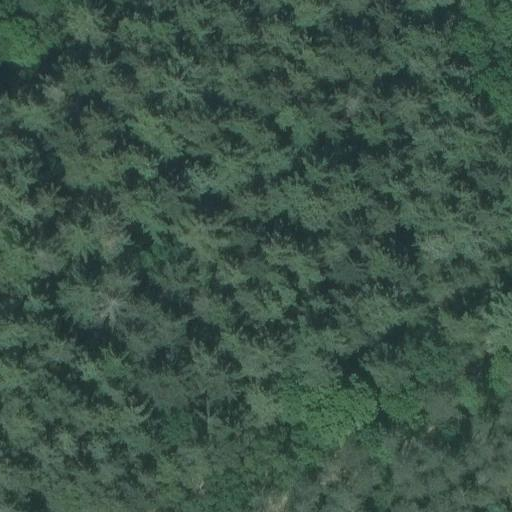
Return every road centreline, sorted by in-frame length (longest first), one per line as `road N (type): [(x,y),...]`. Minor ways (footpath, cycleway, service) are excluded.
road 1 (track): [(87,511),(511,304)]
road 2 (track): [(511,141),(435,0)]
